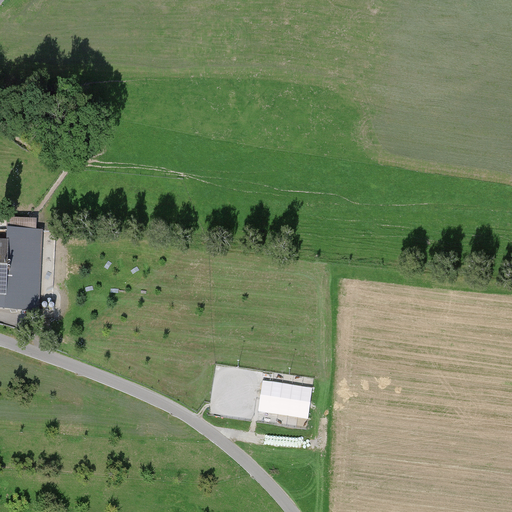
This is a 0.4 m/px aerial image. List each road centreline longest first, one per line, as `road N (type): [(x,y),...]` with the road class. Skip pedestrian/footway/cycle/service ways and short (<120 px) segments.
road 1 (tertiary): [(294,511),(220,437),(131,387),(0,341)]
road 2 (track): [(220,437),(320,445),(326,416)]
